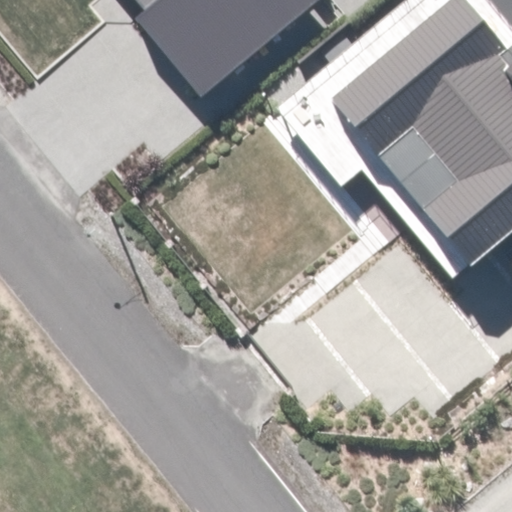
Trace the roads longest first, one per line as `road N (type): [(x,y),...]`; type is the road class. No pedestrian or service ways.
road 1 (unclassified): [(0,215),(242,511)]
road 2 (unclassified): [(408,511),(511,427)]
